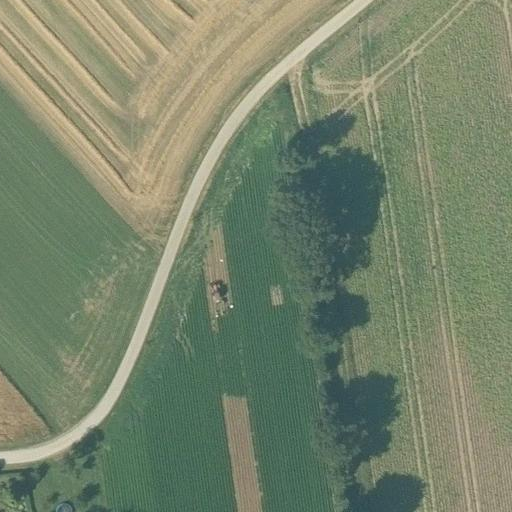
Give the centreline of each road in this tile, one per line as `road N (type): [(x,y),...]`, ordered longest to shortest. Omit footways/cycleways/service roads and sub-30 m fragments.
road 1 (unclassified): [(0,457),(51,450),(92,422),(117,386),(229,121),(364,0)]
road 2 (track): [(363,511),(292,57)]
